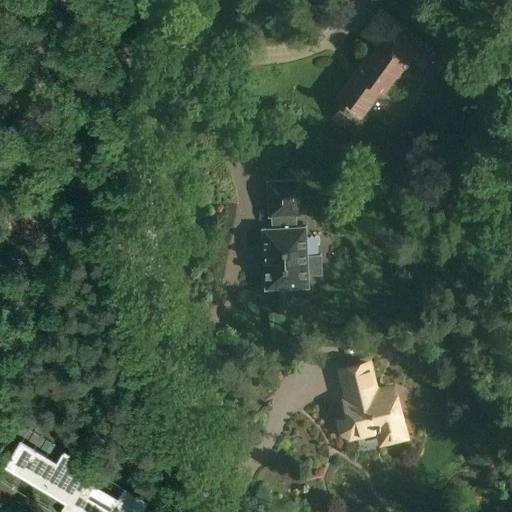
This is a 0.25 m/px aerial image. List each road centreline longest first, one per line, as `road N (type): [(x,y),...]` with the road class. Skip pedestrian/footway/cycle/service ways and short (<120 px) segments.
road 1 (unclassified): [(207,511),(176,381),(143,173),(145,106),(203,0)]
road 2 (track): [(145,116),(117,136),(0,320)]
road 3 (track): [(145,106),(0,23)]
